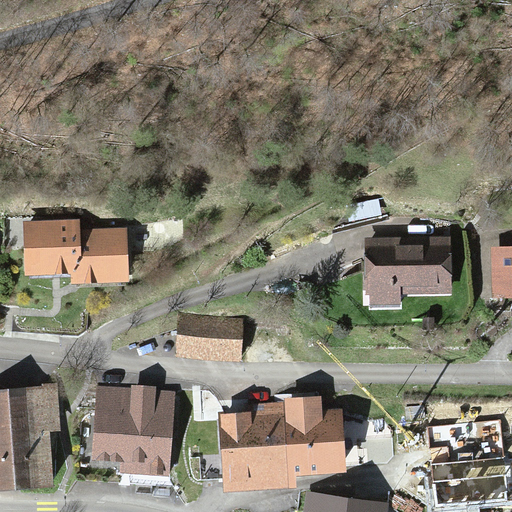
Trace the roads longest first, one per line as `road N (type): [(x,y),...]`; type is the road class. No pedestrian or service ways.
road 1 (residential): [(511,377),(221,376),(0,347)]
road 2 (track): [(182,298),(360,167),(492,102)]
road 3 (unclassified): [(139,0),(0,41)]
